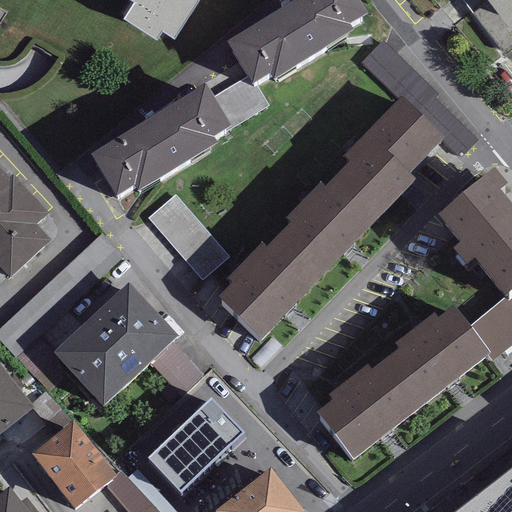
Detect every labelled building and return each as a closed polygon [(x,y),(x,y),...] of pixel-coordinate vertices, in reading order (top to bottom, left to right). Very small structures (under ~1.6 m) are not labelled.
[(129,0),(123,10),(156,28),(162,21),(173,28),(192,0),(129,0)] [(355,0),(304,0),(227,48),(246,79),(253,90),(257,88),(270,79),(274,86),(353,37),(350,32),(368,20),(355,0)] [(511,0),(464,0),(505,53),(511,46),(511,0)] [(438,95),(382,43),(361,65),(401,102),(431,130),(448,113),(433,99),(438,95)] [(246,79),(211,99),(231,130),(268,106),(257,88),(253,90),(246,79)] [(205,90),(91,161),(117,202),(134,192),(138,198),(217,149),(214,144),(232,133),(231,130),(211,99),(205,90)] [(431,130),(401,102),(342,160),(348,166),(324,191),(321,186),(285,222),(290,227),(266,251),(261,247),(225,284),(230,290),(217,302),(260,344),(416,185),(409,179),(443,142),(431,130)] [(58,221),(0,157),(0,256),(19,277),(56,244),(45,232),(58,221)] [(507,192),(494,176),(437,222),(460,250),(453,256),(466,271),(474,265),(503,300),(505,302),(511,296),(511,212),(500,197),(507,192)] [(149,226),(205,287),(232,262),(176,201),(149,226)] [(127,287),(54,357),(104,409),(151,364),(172,344),(177,339),(127,287)] [(503,300),(468,329),(490,359),(492,363),(511,347),(511,296),(505,302),(503,300)] [(332,404),(316,416),(353,464),(490,359),(468,329),(453,311),(438,323),(434,318),(395,348),(399,353),(371,374),(367,370),(328,399),(332,404)] [(204,377),(172,344),(151,364),(182,397),(204,377)] [(0,435),(35,407),(0,364),(0,435)] [(244,434),(210,398),(147,456),(180,493),(244,434)] [(115,477),(73,424),(31,457),(73,510),(115,477)] [(304,511),(271,469),(215,511),(304,511)] [(511,511),(511,469),(456,511),(511,511)] [(27,511),(9,489),(0,495),(0,511),(27,511)]
